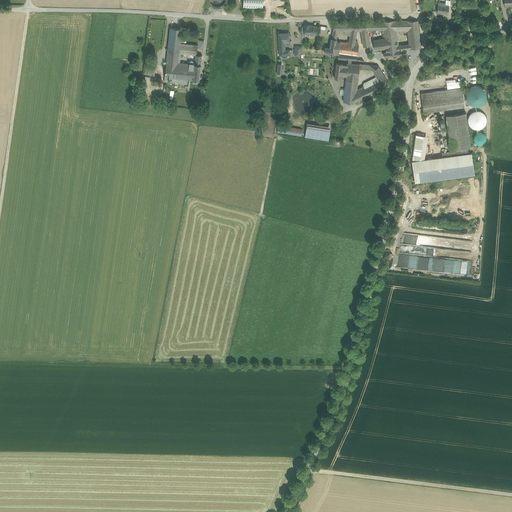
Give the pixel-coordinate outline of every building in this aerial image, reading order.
[(243,0),(243,8),(263,9),(263,0),(243,0)] [(445,3),(438,2),(437,12),(448,14),(449,6),(445,5),(445,3)] [(383,31),(381,21),(365,22),(366,31),(368,31),(383,31)] [(385,49),(398,47),(398,46),(396,31),(395,21),(381,21),(383,31),(384,39),(385,49)] [(406,21),(395,21),(396,31),(407,31),(406,21)] [(418,21),(406,21),(407,31),(409,44),(410,49),(421,47),(418,22),(418,21)] [(366,31),(365,22),(334,22),(333,32),(338,31),(344,31),(350,31),(356,31),(361,31),(366,31)] [(309,25),(305,25),(305,27),(305,34),(309,34),(310,35),(313,35),(314,34),(316,34),(317,26),(309,26),(309,25)] [(182,29),(170,28),(167,56),(179,58),(180,43),(182,29)] [(370,46),(368,31),(366,31),(361,31),(363,47),(370,46)] [(288,33),(278,34),(279,50),(281,50),(285,50),(285,43),(289,43),(289,38),(288,38),(288,37),(289,37),(288,33)] [(336,40),(331,39),(330,49),(325,48),(324,53),(334,55),(334,54),(338,55),(339,53),(340,42),(336,42),(336,40)] [(355,40),(349,39),(348,44),(340,42),(339,53),(338,55),(338,59),(348,60),(351,60),(356,61),(359,45),(354,44),(355,40)] [(374,50),(385,49),(384,39),(373,41),(374,50)] [(198,45),(180,43),(179,58),(182,58),(182,54),(196,55),(197,55),(198,45)] [(398,47),(385,49),(386,52),(383,52),(384,58),(401,55),(400,51),(399,51),(398,47)] [(348,60),(348,64),(346,77),(344,102),(355,103),(357,91),(359,70),(360,64),(351,64),(351,60),(348,60)] [(178,63),(166,62),(165,77),(188,80),(190,64),(178,63)] [(194,65),(190,64),(188,80),(193,80),(198,81),(199,81),(201,65),(194,65)] [(378,65),(370,65),(373,70),(375,74),(381,71),(378,65)] [(390,86),(383,74),(376,77),(364,84),(363,88),(368,97),(390,86)] [(484,102),(486,100),(486,96),(486,93),(485,90),(483,88),(480,87),(477,86),(474,86),(471,88),(468,90),(467,92),(466,96),(466,99),(468,102),(470,104),(473,105),(476,106),(479,106),(482,104),(484,102)] [(368,97),(363,88),(357,91),(355,103),(360,104),(360,101),(368,97)] [(421,93),(422,100),(458,95),(457,88),(421,93)] [(458,95),(422,100),(423,112),(465,107),(463,94),(458,95)] [(477,111),(475,111),(474,112),(472,112),(471,113),(470,115),(469,116),(468,117),(468,119),(468,120),(468,122),(469,124),(470,125),(471,126),(472,127),(473,128),(475,129),(476,129),(478,129),(479,129),(481,128),(482,127),(483,126),(484,125),(485,124),(486,123),(486,121),(486,119),(486,118),(485,116),(485,115),(484,114),(483,113),(481,112),(480,111),(478,111),(477,111)] [(466,113),(446,115),(451,150),(470,147),(466,113)] [(277,133),(301,136),(302,130),(278,126),(277,133)] [(305,138),(329,141),(330,131),(306,128),(305,138)] [(482,133),(481,133),(480,132),(478,133),(477,133),(476,134),(475,135),(474,136),(474,137),(474,139),(474,140),(474,141),(475,143),(476,144),(477,144),(478,145),(480,145),(481,145),(482,144),(484,143),(485,142),(485,141),(486,140),(486,139),(486,137),(485,136),(485,135),(484,134),(482,133)] [(416,135),(412,161),(424,159),(427,136),(416,135)] [(472,153),(427,159),(429,180),(474,174),(472,153)] [(429,180),(427,159),(424,159),(412,161),(415,182),(429,180)] [(408,266),(421,269),(424,254),(425,255),(427,254),(431,258),(436,256),(436,254),(435,253),(431,252),(432,252),(429,251),(430,252),(428,253),(426,252),(426,249),(425,246),(423,246),(422,241),(424,239),(425,240),(428,241),(429,245),(431,238),(426,237),(423,238),(422,236),(403,231),(400,244),(399,244),(397,250),(411,254),(408,266)]
